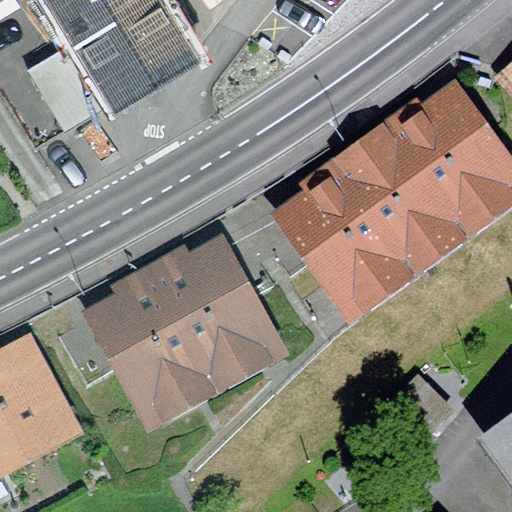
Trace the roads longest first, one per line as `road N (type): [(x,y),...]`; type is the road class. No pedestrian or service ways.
road 1 (primary): [(188,171),(290,113),(445,0)]
road 2 (primary): [(0,278),(188,171)]
road 3 (residential): [(255,0),(168,103),(168,132),(188,171)]
road 4 (residential): [(511,378),(451,450),(364,511)]
